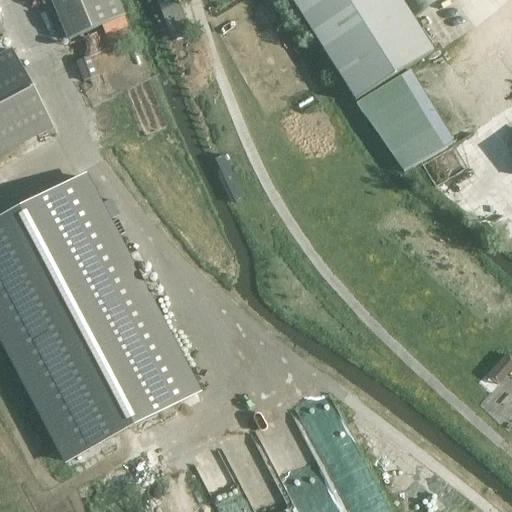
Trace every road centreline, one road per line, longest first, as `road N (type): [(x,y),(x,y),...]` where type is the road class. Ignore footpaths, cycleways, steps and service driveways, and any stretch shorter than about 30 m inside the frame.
road 1 (track): [(0,182),(82,135),(128,207),(263,341),(374,411),(487,511)]
road 2 (track): [(511,454),(377,329),(292,224),(230,102),(193,0)]
road 3 (track): [(14,0),(41,70),(82,135)]
